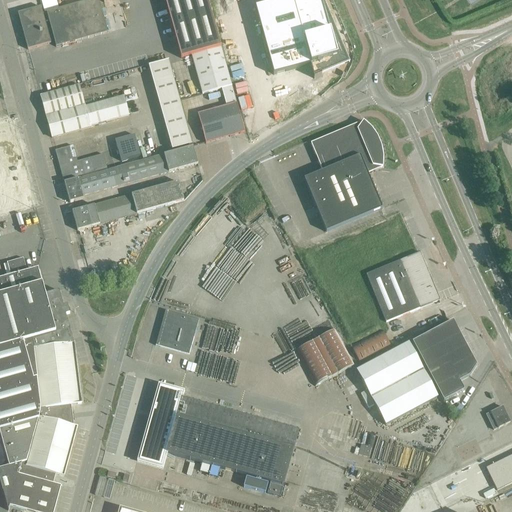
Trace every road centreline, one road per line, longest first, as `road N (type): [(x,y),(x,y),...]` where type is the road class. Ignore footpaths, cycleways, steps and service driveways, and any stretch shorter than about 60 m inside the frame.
road 1 (residential): [(120,335),(83,313),(0,13)]
road 2 (residential): [(120,335),(151,265),(202,197),(264,144),(322,114)]
road 3 (residential): [(74,511),(120,335)]
road 4 (secondary): [(402,109),(460,248)]
road 5 (secondary): [(483,239),(423,102)]
road 6 (secondary): [(460,248),(511,357)]
